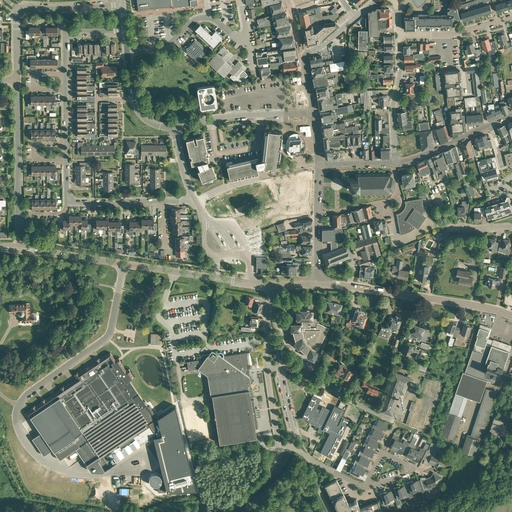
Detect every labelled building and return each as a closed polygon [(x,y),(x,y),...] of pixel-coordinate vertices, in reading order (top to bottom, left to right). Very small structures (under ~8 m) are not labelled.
[(171,7),(172,7),(171,0),(135,0),(137,11),(171,7)] [(272,14),(285,11),(280,1),(266,5),(268,13),(271,12),(272,14)] [(497,12),(503,10),(501,3),(495,5),(497,12)] [(413,17),(405,17),(405,30),(415,30),(415,27),(419,27),(419,26),(442,26),(442,25),(453,25),(453,21),(455,21),(456,23),(461,21),(455,5),(447,7),(447,14),(413,15),(413,17)] [(486,13),(492,12),(490,5),(484,6),(486,13)] [(308,12),(299,14),(301,26),(334,19),(333,14),(322,16),(321,13),(320,7),(314,8),(314,9),(307,11),(308,12)] [(391,14),(391,11),(391,10),(389,8),(377,9),(376,10),(368,13),(369,35),(378,35),(378,27),(383,27),(386,27),(391,27),(391,15),(391,14)] [(289,23),(285,11),(271,15),(257,19),(258,24),(253,26),(254,30),(274,25),(276,24),(276,26),(289,23)] [(463,20),(469,19),(467,12),(461,13),(463,20)] [(312,24),(302,26),(305,41),(305,44),(305,46),(306,46),(307,45),(311,44),(317,43),(317,41),(319,41),(321,39),(322,40),(339,26),(336,22),(334,21),(324,22),(324,23),(312,25),(312,24)] [(274,25),(275,27),(276,32),(271,33),(272,37),(277,36),(292,34),(290,22),(289,23),(276,26),(276,24),(274,25)] [(205,26),(203,28),(200,24),(195,30),(198,33),(196,35),(207,45),(207,44),(213,50),(222,41),(220,40),(223,37),(215,30),(213,33),(205,26)] [(34,37),(34,35),(34,27),(29,27),(29,31),(26,31),(26,39),(29,39),(29,35),(32,35),(32,37),(34,37)] [(43,36),(43,30),(40,30),(40,27),(34,27),(34,35),(40,35),(40,38),(43,38),(43,36)] [(280,49),(295,47),(292,35),(279,37),(280,49)] [(367,41),(367,38),(363,38),(363,37),(363,35),(358,35),(358,39),(357,39),(357,40),(358,40),(358,44),(362,44),(363,41),(367,41)] [(505,35),(498,37),(501,45),(502,44),(503,46),(503,48),(504,50),(509,48),(508,46),(507,43),(505,35)] [(197,62),(208,51),(194,38),(187,46),(184,46),(185,49),(186,52),(193,58),(193,59),(194,60),(194,61),(197,62)] [(483,44),(482,45),(482,47),(483,47),(485,51),(487,50),(489,49),(491,55),(499,52),(498,50),(495,42),(489,44),(489,42),(488,39),(486,40),(485,39),(483,40),(483,41),(482,41),(483,44)] [(366,49),(367,41),(363,41),(362,44),(358,44),(358,48),(364,49),(364,50),(367,50),(367,49),(366,49)] [(101,56),(101,45),(98,45),(98,43),(93,43),(93,52),(96,52),(96,56),(101,56)] [(107,52),(110,52),(110,43),(104,43),(104,45),(101,45),(101,56),(107,56),(107,52)] [(416,50),(416,43),(412,44),(412,46),(410,46),(404,46),(404,54),(410,54),(410,53),(413,53),(412,50),(416,50)] [(468,49),(465,49),(467,54),(469,53),(473,52),(474,55),(476,54),(476,56),(480,54),(479,53),(481,53),(480,49),(478,49),(475,50),(473,44),(467,46),(468,49)] [(234,65),(228,60),(232,55),(223,46),(208,63),(223,77),(229,72),(232,68),(232,67),(234,65)] [(292,60),(297,59),(297,57),(296,57),(294,47),(280,49),(270,51),(267,51),(267,52),(268,56),(256,58),(257,65),(269,63),(272,63),(283,61),(292,60)] [(423,53),(419,53),(420,53),(416,54),(413,54),(413,55),(404,55),(405,62),(413,61),(413,58),(423,58),(423,53),(423,51),(423,53)] [(55,59),(55,55),(52,55),(52,59),(52,67),(57,67),(61,67),(61,59),(57,59),(55,59)] [(310,57),(309,57),(310,61),(311,67),(312,67),(322,65),(327,64),(333,63),(333,60),(322,62),(321,60),(321,56),(321,55),(310,57)] [(36,67),(36,59),(35,56),(27,56),(27,67),(30,67),(36,67)] [(299,70),(297,59),(292,60),(283,61),(272,63),(270,63),(271,67),(281,66),(281,68),(283,67),(284,72),(299,70)] [(238,61),(234,65),(232,67),(232,68),(229,72),(232,74),(229,77),(232,79),(233,80),(234,80),(234,81),(235,81),(236,81),(237,81),(238,81),(239,81),(240,81),(241,81),(242,81),(243,80),(244,79),(245,79),(248,75),(243,70),(245,68),(238,61)] [(103,66),(103,62),(96,62),(96,67),(101,67),(102,77),(108,77),(108,76),(116,76),(115,67),(108,67),(108,66),(103,66)] [(421,68),(420,64),(405,65),(406,71),(414,71),(414,73),(417,73),(417,67),(417,68),(421,68)] [(326,74),(330,73),(328,65),(322,67),(322,66),(312,68),(311,70),(312,77),(323,75),(323,74),(326,74)] [(259,78),(271,77),(269,67),(258,69),(259,78)] [(456,108),(455,98),(463,97),(459,70),(444,71),(451,132),(453,137),(459,135),(459,132),(466,132),(465,114),(462,115),(461,107),(456,108)] [(478,72),(472,72),(475,95),(481,95),(481,89),(479,76),(479,72),(478,72)] [(314,78),(312,78),(314,87),(315,87),(328,84),(328,85),(334,84),(333,77),(334,77),(333,74),(329,75),(326,75),(314,78)] [(378,82),(383,82),(383,84),(392,84),(391,77),(383,77),(383,74),(377,74),(378,82)] [(437,90),(445,89),(443,74),(435,75),(437,90)] [(409,83),(406,83),(407,93),(410,93),(410,96),(415,96),(415,93),(414,93),(414,86),(417,86),(417,81),(413,81),(413,77),(410,77),(410,81),(409,81),(409,83)] [(327,85),(315,87),(317,97),(329,95),(332,95),(331,91),(328,91),(327,85)] [(214,98),(214,95),(215,95),(214,88),(214,87),(213,86),(212,86),(211,86),(199,88),(198,88),(197,89),(197,90),(198,99),(199,98),(199,100),(199,101),(200,108),(200,109),(201,109),(201,110),(202,110),(203,110),(215,108),(216,108),(216,107),(217,107),(217,106),(217,105),(216,100),(216,99),(215,99),(215,98),(214,98)] [(117,89),(108,89),(108,92),(99,92),(99,95),(101,95),(101,98),(109,97),(109,95),(117,95),(117,89)] [(373,94),(372,90),(363,91),(363,92),(360,93),(360,103),(364,103),(364,110),(372,109),(371,99),(373,99),(379,99),(379,104),(387,104),(387,96),(379,96),(379,94),(373,94)] [(27,100),(28,107),(31,107),(31,105),(34,105),(34,109),(37,110),(37,105),(37,96),(33,96),(33,93),(31,94),(31,96),(31,100),(27,100)] [(331,96),(317,99),(319,110),(331,108),(343,106),(340,93),(335,94),(336,95),(331,96)] [(497,117),(494,110),(493,111),(490,105),(489,100),(485,101),(486,107),(487,107),(489,112),(486,114),(489,121),(497,117)] [(504,102),(503,101),(499,102),(501,106),(503,115),(509,112),(507,104),(506,101),(504,102)] [(77,105),(77,110),(86,110),(86,107),(90,107),(90,106),(95,106),(95,102),(90,102),(86,102),(86,105),(77,105)] [(349,112),(347,105),(331,108),(332,111),(331,111),(319,113),(320,117),(321,120),(321,124),(333,122),(337,121),(335,114),(349,112)] [(494,110),(497,117),(503,115),(500,107),(499,105),(495,106),(497,109),(494,110)] [(398,118),(407,117),(406,111),(405,106),(402,107),(402,112),(397,113),(398,118)] [(444,120),(440,109),(434,111),(438,122),(436,123),(434,123),(436,129),(434,129),(439,143),(450,139),(450,138),(452,138),(450,132),(448,133),(445,125),(446,125),(444,119),(444,120)] [(408,121),(407,117),(398,118),(399,124),(404,123),(405,129),(410,129),(408,121)] [(345,129),(344,122),(354,120),(354,118),(343,120),(344,122),(322,125),(323,136),(346,133),(345,132),(352,131),(351,128),(345,129)] [(381,128),(381,119),(375,119),(375,130),(375,158),(376,158),(376,160),(380,159),(380,158),(389,158),(390,157),(389,136),(389,127),(388,127),(388,124),(385,124),(385,128),(381,128)] [(421,138),(422,150),(434,146),(432,130),(430,130),(430,128),(429,128),(428,122),(419,123),(420,131),(421,138)] [(28,135),(31,135),(31,139),(31,141),(34,141),(34,139),(37,139),(37,130),(37,124),(34,124),(35,130),(31,130),(31,127),(28,127),(28,135)] [(509,141),(506,134),(508,133),(504,125),(496,128),(500,137),(502,136),(505,143),(509,141)] [(280,143),(282,132),(264,130),(263,136),(260,160),(256,161),(255,160),(227,166),(226,163),(232,162),(226,163),(230,180),(258,174),(257,168),(263,167),(263,168),(267,169),(267,170),(271,170),(271,169),(275,169),(276,161),(278,161),(280,150),(286,148),(286,149),(286,150),(286,151),(287,152),(287,153),(288,154),(289,155),(289,156),(290,156),(291,157),(292,157),(293,158),(294,158),(295,158),(294,158),(293,158),(293,157),(294,152),(296,152),(296,151),(303,150),(302,145),(301,145),(300,139),(297,139),(298,134),(299,134),(300,135),(299,134),(298,134),(297,134),(297,133),(296,133),(295,133),(294,133),(293,133),(292,134),(291,134),(290,135),(289,135),(289,136),(288,136),(287,137),(287,138),(286,139),(286,140),(286,141),(285,141),(285,142),(285,143),(285,144),(280,143)] [(87,131),(77,131),(77,136),(87,136),(90,136),(90,139),(98,139),(98,137),(95,137),(95,134),(87,134),(87,131)] [(117,131),(108,131),(108,133),(105,133),(105,139),(109,139),(109,138),(112,138),(112,136),(118,136),(117,131)] [(327,159),(338,159),(343,159),(344,150),(339,150),(339,141),(339,138),(344,138),(344,133),(340,134),(323,137),(324,147),(324,148),(324,149),(325,158),(327,159)] [(480,136),(480,137),(483,147),(489,146),(489,148),(493,147),(491,139),(488,140),(486,135),(480,136)] [(205,145),(204,145),(203,142),(205,142),(203,136),(196,138),(196,137),(195,137),(197,144),(195,144),(193,137),(193,138),(186,140),(187,146),(189,145),(189,149),(188,149),(189,156),(191,155),(192,159),(190,159),(191,165),(197,163),(200,169),(197,170),(202,182),(206,180),(206,179),(208,178),(209,180),(210,180),(209,177),(212,176),(212,178),(216,176),(211,164),(209,165),(207,161),(209,161),(205,145)] [(483,147),(480,137),(474,138),(475,144),(472,144),(475,153),(478,152),(477,149),(483,148),(483,147)] [(77,155),(88,155),(88,146),(87,146),(87,145),(86,143),(87,143),(87,142),(88,142),(88,140),(83,140),(83,142),(77,142),(77,155)] [(465,158),(475,155),(470,140),(460,144),(465,158)] [(130,141),(129,141),(128,141),(128,142),(126,142),(126,150),(131,150),(131,153),(136,153),(136,154),(139,154),(139,149),(136,149),(136,141),(130,141)] [(114,142),(114,145),(109,145),(109,142),(107,142),(107,146),(108,145),(108,155),(114,155),(114,149),(117,149),(117,142),(114,142)] [(403,143),(403,156),(414,156),(414,143),(403,143)] [(458,162),(460,161),(456,146),(452,148),(443,152),(447,163),(449,169),(456,167),(458,171),(457,171),(459,178),(463,177),(458,162)] [(444,157),(442,153),(432,157),(434,162),(438,171),(441,170),(445,182),(449,181),(445,169),(448,168),(447,165),(444,157)] [(500,173),(495,155),(486,158),(492,179),(497,178),(496,177),(498,176),(497,174),(500,173)] [(429,166),(430,171),(431,170),(435,181),(440,179),(437,172),(434,164),(431,157),(426,160),(428,167),(429,166)] [(486,158),(477,161),(482,178),(485,177),(486,180),(487,179),(488,180),(492,179),(486,158)] [(421,174),(430,171),(429,166),(428,167),(426,160),(417,164),(421,174)] [(464,160),(459,162),(465,174),(470,171),(464,160)] [(85,172),(90,172),(90,170),(85,170),(85,165),(88,165),(88,162),(79,162),(79,165),(76,165),(76,172),(85,172)] [(37,166),(34,166),(34,163),(31,163),(31,166),(31,170),(28,170),(28,177),(32,177),(32,175),(35,175),(35,180),(38,180),(38,175),(37,175),(37,166)] [(392,177),(392,172),(388,173),(388,175),(358,176),(358,180),(350,181),(350,188),(358,188),(358,193),(389,192),(389,190),(392,190),(394,188),(394,179),(392,177)] [(415,179),(413,173),(409,174),(407,174),(402,175),(404,186),(416,184),(415,184),(421,183),(420,178),(415,179)] [(294,177),(294,190),(300,191),(300,193),(298,193),(299,199),(297,199),(297,208),(300,208),(300,212),(311,212),(310,203),(311,203),(310,194),(310,191),(310,177),(307,177),(306,179),(298,179),(298,177),(294,177)] [(85,178),(76,178),(76,180),(75,180),(74,181),(74,183),(75,183),(76,183),(76,184),(79,184),(79,187),(85,187),(85,184),(90,184),(90,182),(87,182),(87,181),(85,181),(85,178)] [(265,187),(263,188),(264,195),(266,195),(267,199),(278,196),(277,193),(281,192),(282,194),(285,193),(285,191),(289,190),(287,179),(275,182),(275,181),(264,183),(265,187)] [(222,198),(211,202),(215,213),(219,211),(220,213),(224,211),(223,209),(226,208),(228,211),(238,207),(236,203),(238,202),(235,195),(234,196),(232,192),(221,196),(222,198)] [(34,208),(38,208),(38,200),(38,194),(35,194),(35,200),(32,200),(32,197),(28,197),(28,205),(32,205),(32,210),(34,210),(34,208)] [(509,201),(510,201),(509,197),(507,196),(506,199),(505,199),(506,201),(504,201),(503,198),(501,198),(502,202),(500,202),(499,199),(492,201),(493,204),(491,205),(490,202),(488,202),(489,207),(485,208),(488,218),(489,219),(492,218),(509,213),(511,211),(511,210),(509,201)] [(423,198),(419,199),(406,201),(405,201),(405,207),(402,211),(396,214),(397,214),(401,234),(400,234),(403,234),(405,233),(408,232),(410,231),(413,230),(415,228),(414,228),(413,227),(415,225),(418,227),(425,216),(422,214),(424,211),(425,212),(425,213),(427,207),(426,207),(423,205),(423,198)] [(458,215),(465,215),(465,213),(469,212),(468,200),(462,201),(462,204),(460,204),(460,207),(458,207),(458,209),(456,211),(458,213),(458,215)] [(365,218),(372,216),(370,206),(363,208),(364,212),(363,212),(365,218)] [(475,221),(481,221),(481,216),(485,216),(484,207),(478,207),(478,210),(476,212),(474,212),(475,215),(473,217),(475,219),(475,221)] [(354,221),(365,218),(362,208),(351,211),(354,221)] [(340,215),(332,215),(333,226),(341,226),(346,226),(345,223),(354,222),(351,212),(342,214),(342,215),(340,215)] [(148,228),(147,228),(147,233),(150,233),(150,228),(154,228),(154,230),(157,230),(157,223),(154,223),(154,219),(153,219),(153,217),(151,217),(151,219),(147,219),(148,228)] [(87,220),(87,218),(84,218),(84,220),(81,220),(81,225),(81,229),(81,234),(84,234),(84,229),(87,229),(87,231),(91,231),(91,224),(87,224),(87,220)] [(100,218),(100,220),(96,220),(96,224),(93,224),(93,231),(96,231),(96,234),(99,234),(99,229),(102,228),(102,220),(102,218),(100,218)] [(120,221),(120,219),(117,219),(118,221),(114,222),(114,230),(114,235),(117,235),(117,230),(120,230),(120,233),(124,233),(124,225),(120,225),(120,221)] [(133,219),(133,221),(129,221),(129,225),(126,225),(127,233),(129,233),(129,235),(132,235),(132,230),(135,230),(135,221),(136,221),(135,219),(133,219)] [(312,226),(312,219),(294,223),(295,228),(303,227),(302,225),(304,225),(304,227),(312,226)] [(66,229),(69,229),(69,220),(63,220),(63,224),(60,224),(60,232),(63,232),(63,234),(66,234),(66,229)] [(381,220),(373,222),(375,230),(376,234),(380,233),(381,234),(381,237),(388,235),(387,232),(388,232),(386,221),(381,222),(381,220)] [(279,232),(287,229),(284,222),(276,225),(279,232)] [(342,228),(322,229),(322,240),(322,243),(327,242),(327,240),(329,240),(330,240),(331,250),(346,244),(342,228)] [(312,244),(312,235),(307,235),(307,236),(301,236),(300,243),(312,244)] [(353,241),(350,242),(353,251),(356,250),(361,249),(362,250),(360,250),(362,259),(364,258),(364,259),(366,258),(366,259),(378,255),(380,254),(377,244),(375,236),(354,242),(353,241)] [(497,253),(498,246),(495,245),(495,239),(489,238),(488,242),(487,243),(488,244),(487,247),(489,247),(491,249),(492,249),(491,252),(497,253)] [(511,245),(509,243),(510,239),(503,238),(502,245),(499,244),(498,251),(504,252),(504,249),(505,249),(507,248),(509,248),(509,246),(511,245)] [(184,243),(175,243),(175,247),(174,247),(174,250),(175,250),(175,256),(184,256),(184,246),(189,246),(189,243),(184,243)] [(311,254),(312,245),(286,244),(286,250),(299,250),(299,254),(311,254)] [(334,267),(343,263),(342,260),(352,256),(347,245),(322,255),(327,266),(333,264),(334,267)] [(416,250),(414,245),(402,249),(405,255),(416,250)] [(268,260),(268,257),(266,257),(256,257),(256,267),(266,267),(266,260),(268,260)] [(290,257),(281,257),(278,257),(278,262),(286,262),(286,266),(281,266),(281,273),(298,273),(298,266),(300,266),(300,263),(298,263),(298,262),(291,262),(291,257),(290,257)] [(428,280),(430,266),(425,265),(426,258),(421,258),(418,273),(418,279),(428,280)] [(402,270),(403,261),(397,260),(396,266),(393,265),(392,272),(399,273),(398,277),(408,278),(409,271),(402,270)] [(375,268),(361,266),(359,278),(369,280),(370,275),(374,276),(375,268)] [(506,279),(508,268),(500,267),(498,278),(506,279)] [(471,285),(472,277),(468,277),(469,272),(458,270),(457,277),(460,278),(459,283),(471,285)] [(496,279),(489,278),(488,282),(487,281),(486,286),(488,286),(495,287),(495,286),(500,286),(501,280),(496,279)] [(256,302),(253,301),(254,298),(246,295),(243,304),(251,306),(252,306),(254,306),(253,311),(260,313),(262,304),(256,302)] [(340,315),(342,304),(327,301),(325,311),(340,315)] [(21,322),(34,321),(35,322),(38,322),(39,321),(38,314),(37,313),(33,313),(33,314),(30,314),(29,303),(11,304),(11,313),(18,313),(19,314),(20,315),(21,315),(21,322)] [(318,322),(317,322),(317,318),(313,318),(313,310),(309,310),(309,308),(300,308),(300,310),(296,310),(296,319),(299,319),(299,323),(291,323),(291,330),(292,330),(295,341),(294,342),(298,348),(299,348),(308,352),(307,356),(314,359),(318,351),(315,349),(317,346),(319,347),(329,328),(318,322)] [(363,326),(366,315),(367,313),(358,309),(357,309),(355,310),(352,319),(348,317),(346,322),(345,325),(350,327),(351,324),(355,325),(355,323),(363,326)] [(400,316),(397,315),(396,315),(395,318),(392,317),(391,316),(389,317),(389,318),(389,320),(387,319),(386,322),(385,325),(380,324),(379,328),(378,328),(376,334),(387,338),(390,329),(391,329),(397,331),(400,319),(401,317),(400,316)] [(258,326),(258,316),(250,316),(250,326),(258,326)] [(459,327),(456,326),(456,324),(450,322),(447,331),(451,332),(450,335),(456,337),(459,327)] [(415,338),(419,326),(413,324),(410,332),(409,336),(408,338),(412,340),(413,337),(415,338)] [(449,412),(441,435),(454,439),(462,416),(461,416),(468,397),(476,400),(484,379),(487,380),(494,383),(496,376),(500,377),(502,371),(503,371),(504,367),(505,365),(508,356),(510,351),(511,345),(494,339),(493,340),(489,338),(492,328),(481,324),(479,327),(477,335),(478,335),(475,344),(465,372),(463,372),(458,386),(449,412)] [(459,327),(456,337),(463,340),(465,335),(468,336),(471,326),(465,324),(463,328),(459,327)] [(419,326),(415,338),(416,338),(415,341),(419,342),(420,340),(421,336),(422,336),(425,328),(419,326)] [(153,334),(153,344),(163,344),(163,334),(153,334)] [(429,345),(421,342),(421,344),(418,343),(417,345),(420,347),(427,350),(433,352),(435,347),(429,345)] [(411,358),(414,349),(412,349),(413,346),(405,343),(401,352),(406,353),(405,356),(411,358)] [(32,409),(25,413),(26,413),(29,418),(30,417),(41,432),(44,437),(35,443),(40,451),(49,445),(52,449),(59,460),(75,449),(80,446),(90,461),(86,464),(91,471),(101,472),(116,462),(116,461),(123,456),(123,457),(153,436),(154,439),(167,491),(196,490),(175,405),(157,417),(148,405),(146,406),(146,405),(147,404),(147,403),(145,401),(144,401),(143,401),(138,394),(129,381),(133,378),(130,372),(131,372),(129,369),(126,371),(120,361),(120,360),(119,358),(118,358),(115,360),(110,352),(100,359),(99,358),(98,358),(95,360),(96,361),(95,362),(79,372),(78,373),(78,372),(74,374),(77,378),(74,380),(71,382),(64,387),(63,386),(60,388),(61,389),(55,393),(51,396),(45,400),(44,399),(42,400),(41,401),(42,402),(35,406),(35,405),(31,407),(32,409)] [(249,370),(246,352),(221,356),(218,354),(214,354),(212,353),(211,355),(207,355),(202,363),(198,360),(187,361),(188,370),(198,368),(207,375),(210,395),(207,396),(215,441),(219,440),(219,443),(257,437),(255,428),(258,427),(257,420),(257,419),(256,418),(257,417),(260,416),(259,408),(255,408),(255,407),(255,406),(254,405),(253,398),(251,399),(249,389),(248,385),(250,383),(253,379),(249,376),(246,374),(249,370)] [(348,380),(352,372),(347,368),(348,366),(342,363),(340,366),(335,374),(341,377),(341,376),(348,380)] [(425,377),(426,373),(396,363),(395,366),(398,367),(425,377)] [(407,376),(394,372),(381,410),(391,414),(399,392),(404,393),(409,377),(410,375),(408,374),(407,376)] [(376,396),(379,388),(372,385),(373,383),(364,380),(361,386),(368,389),(366,393),(376,396)] [(481,439),(497,391),(486,388),(471,435),(468,434),(467,435),(462,451),(475,455),(480,439),(481,439),(481,438),(481,439)] [(313,396),(302,417),(310,421),(314,423),(314,425),(318,427),(319,427),(323,429),(330,433),(325,443),(320,452),(321,452),(324,454),(331,457),(341,437),(339,437),(342,431),(343,432),(347,425),(345,425),(348,419),(342,416),(345,411),(342,409),(334,406),(333,407),(331,411),(322,406),(321,410),(319,413),(315,411),(316,408),(320,399),(313,396)] [(408,425),(416,403),(412,401),(409,410),(410,410),(405,424),(408,425)] [(508,438),(511,428),(508,427),(508,426),(503,425),(505,420),(494,417),(489,432),(500,435),(499,436),(508,438)] [(385,429),(387,424),(378,420),(376,424),(374,423),(372,428),(383,433),(381,432),(383,428),(385,429)] [(380,438),(383,433),(372,428),(371,428),(374,429),(372,433),(369,432),(367,437),(378,442),(376,441),(378,437),(380,438)] [(400,442),(398,441),(397,440),(399,437),(393,435),(390,442),(392,444),(390,448),(396,450),(400,442)] [(376,447),(378,442),(367,437),(363,446),(374,451),(372,450),(374,446),(376,447)] [(351,451),(355,442),(352,440),(347,449),(351,451)] [(406,450),(409,443),(404,440),(403,443),(402,443),(400,442),(396,450),(401,453),(403,449),(406,450)] [(443,452),(444,447),(431,442),(423,464),(425,459),(429,460),(429,461),(434,464),(434,465),(436,468),(444,465),(441,458),(433,455),(435,449),(443,452)] [(412,458),(416,450),(414,449),(414,448),(415,445),(409,443),(406,450),(409,452),(407,456),(412,458)] [(371,456),(374,451),(363,446),(365,447),(363,451),(360,450),(358,455),(369,460),(370,460),(367,459),(369,455),(371,456)] [(416,450),(412,458),(417,461),(419,457),(422,458),(426,450),(423,448),(420,448),(419,451),(418,451),(416,450)] [(367,465),(369,460),(358,455),(360,456),(358,460),(356,459),(354,464),(365,469),(363,468),(365,464),(367,465)] [(363,474),(365,469),(354,464),(356,465),(354,469),(351,468),(349,473),(358,477),(360,473),(363,474)] [(424,491),(427,499),(441,494),(439,490),(432,492),(430,487),(438,484),(441,477),(433,473),(431,477),(432,478),(426,480),(426,481),(422,482),(420,477),(422,484),(419,485),(422,492),(424,491)] [(348,504),(336,479),(325,485),(338,511),(381,511),(378,501),(359,508),(356,500),(348,504)] [(415,490),(420,488),(417,480),(412,482),(412,480),(406,482),(410,492),(407,493),(409,498),(412,497),(415,496),(414,493),(414,492),(416,491),(415,490)] [(399,487),(399,485),(393,487),(397,499),(403,497),(402,495),(407,493),(404,486),(399,487)] [(389,502),(389,500),(393,498),(391,491),(386,492),(385,491),(380,493),(381,496),(383,500),(380,501),(383,509),(388,507),(387,503),(389,502)]
